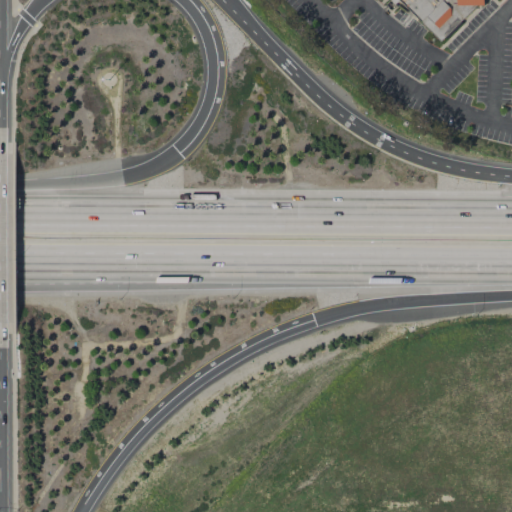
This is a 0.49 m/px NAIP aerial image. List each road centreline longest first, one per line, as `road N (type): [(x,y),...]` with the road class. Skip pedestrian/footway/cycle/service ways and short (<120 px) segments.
road 1 (motorway): [(511,213),(0,211)]
road 2 (motorway): [(0,268),(346,270)]
road 3 (motorway): [(87,509),(190,391),(315,320)]
road 4 (motorway): [(511,176),(449,168),(399,149),(297,74)]
road 5 (motorway): [(315,320),(362,308),(511,296)]
road 6 (motorway): [(0,285),(173,270)]
road 7 (motorway): [(185,0),(198,15),(208,57),(204,96),(161,151)]
road 8 (motorway): [(161,151),(108,174),(0,198)]
road 9 (motorway): [(346,270),(511,270)]
